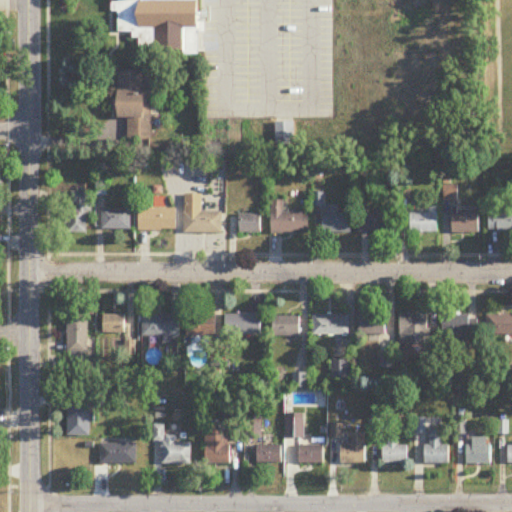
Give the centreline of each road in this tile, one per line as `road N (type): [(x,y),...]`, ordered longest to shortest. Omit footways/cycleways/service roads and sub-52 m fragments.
road 1 (tertiary): [(27,0),(29,511)]
road 2 (residential): [(29,506),(511,506)]
road 3 (residential): [(29,275),(511,275)]
